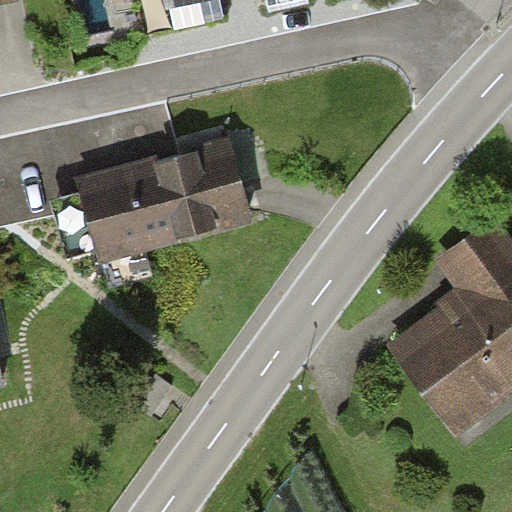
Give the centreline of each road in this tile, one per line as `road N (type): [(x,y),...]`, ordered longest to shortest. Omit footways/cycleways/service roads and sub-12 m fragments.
road 1 (tertiary): [(165,511),(359,244),(489,90)]
road 2 (residential): [(489,90),(426,37),(365,39),(0,118)]
